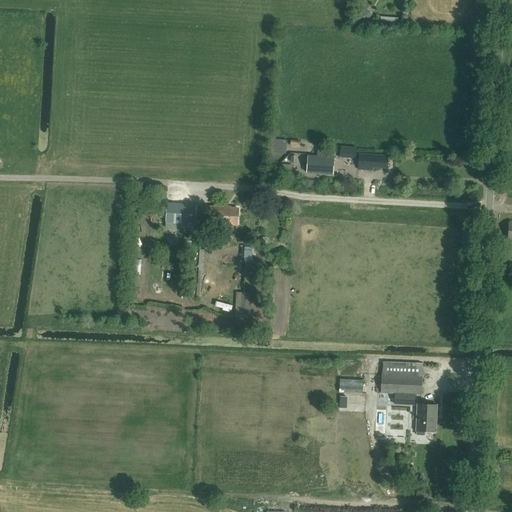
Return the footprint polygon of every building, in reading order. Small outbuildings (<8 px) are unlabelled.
[(288,154),(288,141),(273,141),(273,154),(288,154)] [(308,155),(307,172),(333,174),(334,157),(325,157),(326,150),(318,150),(317,156),(308,155)] [(387,168),(388,155),(359,154),(358,169),(372,170),(372,167),(387,168)] [(293,165),(281,165),(281,175),(293,176),(293,165)] [(196,224),(197,205),(166,203),(165,223),(196,224)] [(238,208),(207,207),(206,223),(238,225),(238,208)] [(245,259),(253,259),(253,247),(246,246),(245,259)] [(236,293),(235,318),(249,319),(250,294),(236,293)] [(421,395),(422,376),(422,364),(382,362),(382,375),(376,375),(375,393),(395,393),(395,404),(414,405),(414,394),(421,395)] [(363,378),(340,378),(340,392),(364,393),(363,378)] [(418,404),(417,431),(416,435),(425,436),(425,431),(434,431),(434,414),(436,414),(437,405),(418,404)]
